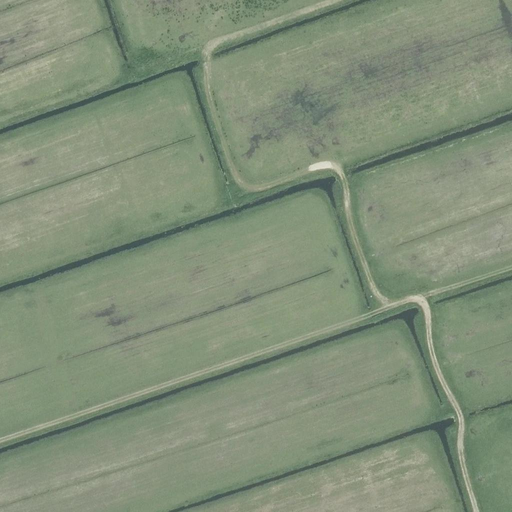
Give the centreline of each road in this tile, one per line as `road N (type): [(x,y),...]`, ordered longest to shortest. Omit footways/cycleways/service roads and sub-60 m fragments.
road 1 (track): [(336,0),(216,42),(207,58),(207,98),(241,185),(272,184),(318,166),(339,170),(355,240),(387,307),(0,439)]
road 2 (track): [(476,511),(460,455),(461,421),(418,297)]
road 3 (track): [(511,267),(387,307)]
